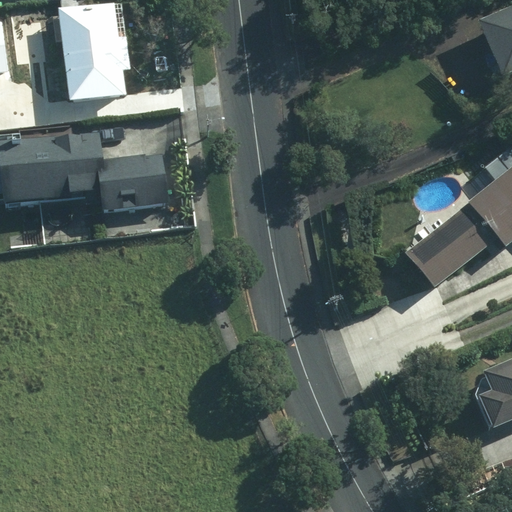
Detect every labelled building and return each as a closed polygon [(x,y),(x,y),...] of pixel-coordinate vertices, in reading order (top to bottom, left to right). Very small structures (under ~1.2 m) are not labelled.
[(127,103),(124,75),(132,74),(128,40),(119,42),(115,9),(57,16),(69,110),(127,103)] [(511,15),(479,30),(503,85),(511,81),(511,15)] [(100,139),(0,153),(0,177),(5,212),(101,199),(103,218),(169,209),(163,161),(104,169),(100,139)] [(511,173),(398,256),(429,298),(499,248),(506,257),(511,252),(511,173)] [(478,405),(493,436),(511,427),(511,368),(484,382),(492,398),(478,405)]
